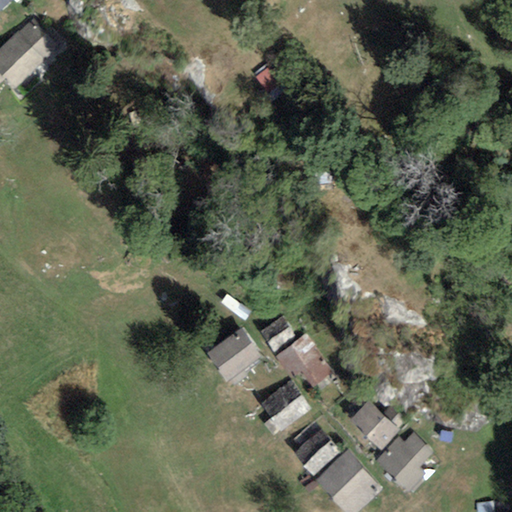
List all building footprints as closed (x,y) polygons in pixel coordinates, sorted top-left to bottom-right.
[(0,0),(0,14),(15,0),(0,0)] [(65,48),(35,13),(0,43),(0,83),(7,78),(17,89),(65,48)] [(295,335),(283,315),(260,329),(272,349),(295,335)] [(260,353),(240,326),(206,350),(226,377),(260,353)] [(334,372),(306,332),(275,354),(290,374),(299,367),(313,387),(334,372)] [(312,408),(291,378),(260,400),(281,429),(312,408)] [(400,428),(370,398),(351,417),(381,447),(400,428)] [(339,451),(321,429),(294,450),(313,473),(339,451)] [(433,452),(414,431),(403,441),(399,437),(376,458),(408,491),(427,472),(419,465),(433,452)] [(354,511),(382,488),(347,449),(315,478),(346,511),(354,511)]
